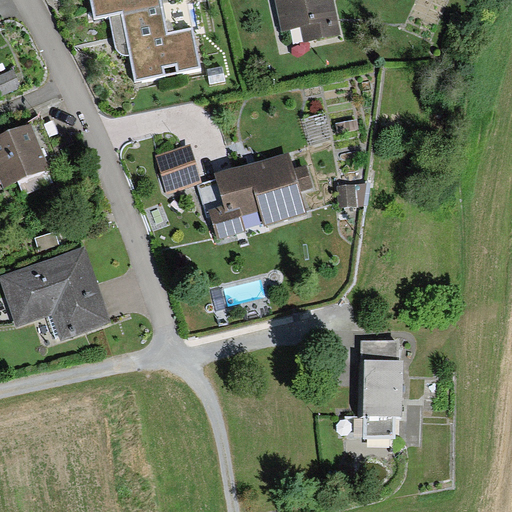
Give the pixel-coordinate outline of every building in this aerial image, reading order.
[(169,36),(161,0),(89,0),(94,23),(122,18),(135,85),(201,72),(193,31),(169,36)] [(305,45),(341,37),(333,0),(275,0),(282,35),(302,31),(305,45)] [(222,68),(207,71),(210,87),(226,84),(222,68)] [(0,141),(0,182),(4,191),(50,171),(32,128),(0,141)] [(156,157),(168,196),(198,188),(203,186),(191,146),(156,157)] [(294,172),(289,156),(215,178),(216,182),(224,209),(210,213),(210,215),(218,243),(247,234),(242,220),(260,215),(264,230),(307,218),(300,194),(314,191),(307,168),(294,172)] [(224,209),(216,182),(203,186),(198,188),(207,216),(210,215),(210,213),(224,209)] [(337,189),(340,210),(357,208),(355,187),(337,189)] [(86,250),(0,278),(0,280),(16,329),(52,318),(61,344),(112,327),(86,250)] [(401,344),(361,343),(360,422),(364,422),(364,442),(396,442),(396,423),(403,423),(404,366),(400,366),(401,344)]
